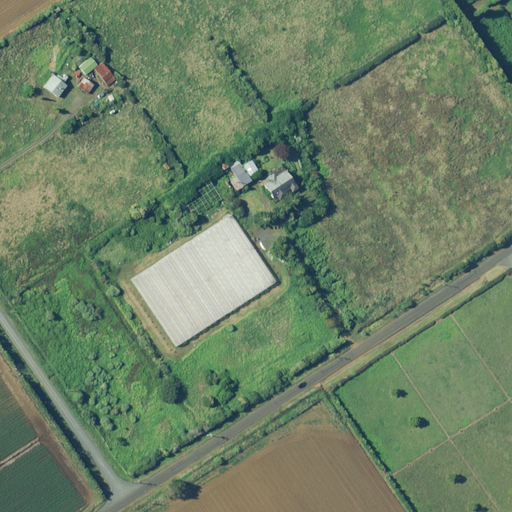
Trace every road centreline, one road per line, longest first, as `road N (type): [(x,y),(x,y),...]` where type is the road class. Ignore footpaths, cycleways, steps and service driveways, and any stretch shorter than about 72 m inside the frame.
road 1 (unclassified): [(511,251),(131,498)]
road 2 (unclassified): [(131,498),(0,313)]
